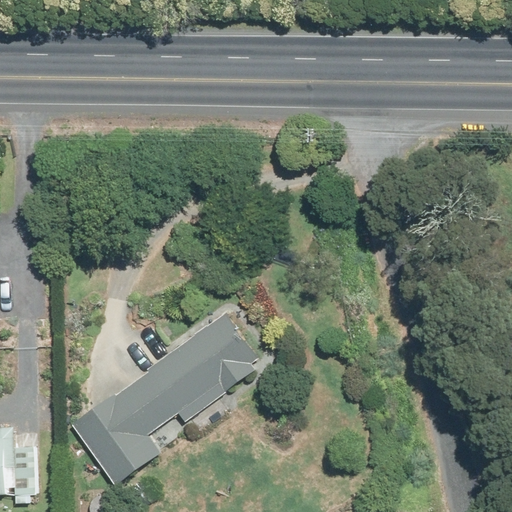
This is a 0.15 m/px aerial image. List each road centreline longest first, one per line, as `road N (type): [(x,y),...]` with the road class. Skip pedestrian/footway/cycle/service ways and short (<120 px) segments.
road 1 (residential): [(348,85),(461,511)]
road 2 (primary): [(0,79),(348,85)]
road 3 (primary): [(348,85),(511,87)]
